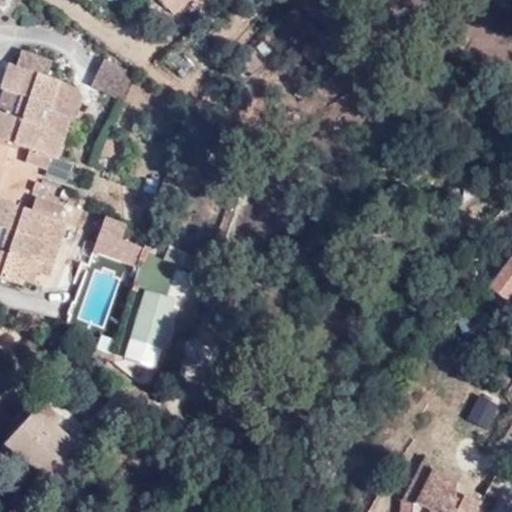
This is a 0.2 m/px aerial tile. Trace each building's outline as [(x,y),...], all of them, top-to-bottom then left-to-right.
[(105,60),(92,88),(121,101),(135,73),(105,60)] [(6,68),(0,85),(0,173),(34,186),(40,170),(44,171),(48,161),(54,163),(69,121),(47,114),(57,86),(6,68)] [(74,92),(57,86),(47,114),(69,121),(70,121),(78,99),(74,92)] [(0,173),(0,281),(21,288),(28,272),(40,276),(44,265),(52,267),(65,227),(58,224),(61,210),(28,200),(34,186),(0,173)] [(100,235),(92,255),(141,271),(148,251),(100,235)] [(164,245),(162,260),(184,263),(185,248),(164,245)] [(511,268),(483,301),(502,317),(508,309),(511,313),(511,268)] [(153,369),(175,301),(145,292),(123,361),(153,369)] [(486,429),(498,401),(477,391),(464,419),(486,429)] [(115,436),(140,409),(125,398),(99,422),(115,436)] [(7,445),(58,491),(61,494),(96,456),(42,407),(7,445)] [(459,511),(456,510),(455,491),(433,477),(408,511),(470,511),(466,509),(463,511),(459,511)] [(38,511),(44,506),(30,495),(15,511),(38,511)]
